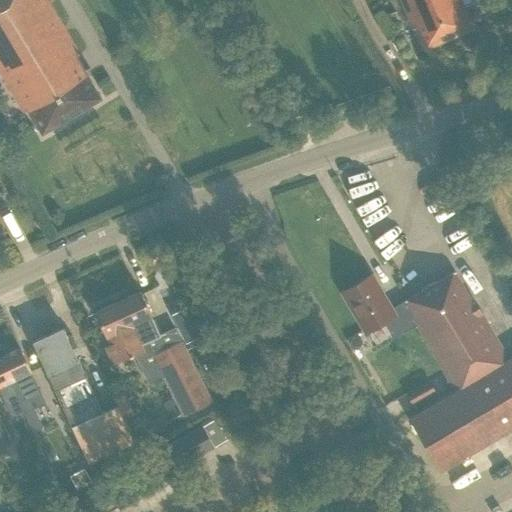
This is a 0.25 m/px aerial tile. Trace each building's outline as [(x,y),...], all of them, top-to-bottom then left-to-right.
[(0,0),(0,72),(24,113),(29,110),(43,132),(100,98),(75,55),(79,53),(47,0),(0,0)] [(426,49),(474,29),(466,8),(468,7),(465,0),(401,0),(414,30),(418,29),(426,49)] [(511,511),(511,359),(511,361),(484,315),(482,316),(457,273),(394,311),(375,279),(345,296),(366,332),(385,321),(396,339),(417,326),(456,393),(412,420),(445,474),(511,434),(511,511)] [(162,334),(141,291),(96,313),(112,345),(106,348),(114,364),(140,352),(150,372),(163,366),(186,414),(213,401),(177,327),(162,334)] [(35,342),(74,428),(105,414),(65,328),(35,342)] [(23,348),(0,358),(0,359),(25,413),(29,421),(38,416),(35,409),(47,403),(32,373),(34,372),(23,348)] [(25,413),(0,359),(0,386),(15,417),(25,413)] [(414,404),(436,392),(429,380),(407,392),(414,404)] [(123,413),(132,409),(125,394),(116,398),(123,413)] [(74,428),(90,463),(136,442),(120,407),(105,414),(74,428)] [(0,447),(1,449),(13,443),(0,415),(0,447)] [(204,425),(167,446),(179,466),(216,446),(204,425)]
